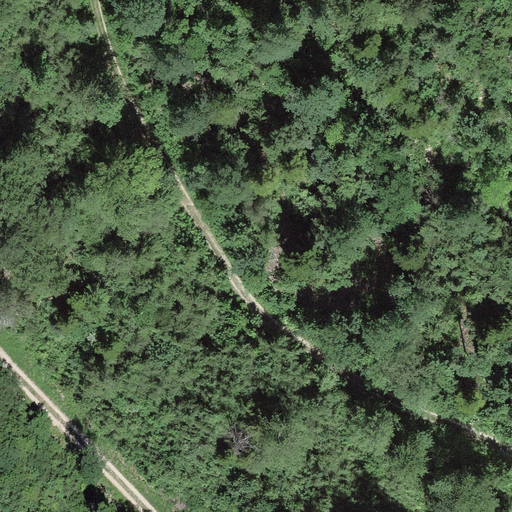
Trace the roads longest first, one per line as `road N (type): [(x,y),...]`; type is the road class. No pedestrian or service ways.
road 1 (track): [(511,452),(392,399),(258,312),(123,93),(94,0)]
road 2 (track): [(153,511),(0,356)]
